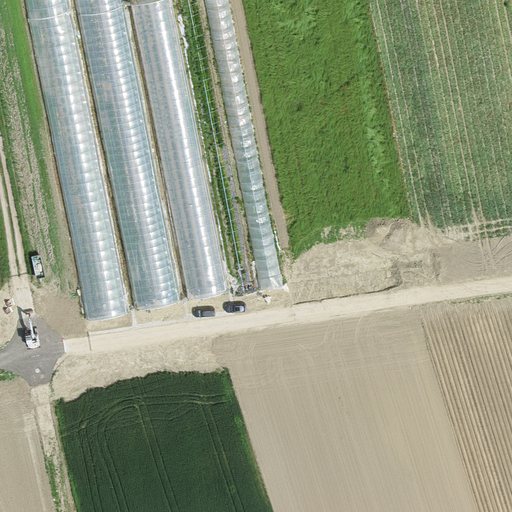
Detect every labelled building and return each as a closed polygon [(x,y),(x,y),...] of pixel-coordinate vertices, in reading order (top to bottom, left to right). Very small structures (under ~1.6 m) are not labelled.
[(67,0),(22,0),(85,319),(129,311),(67,0)] [(122,0),(74,0),(134,307),(181,298),(122,0)] [(141,0),(157,140),(195,136),(179,0),(141,0)] [(188,0),(206,140),(254,134),(236,0),(188,0)] [(283,280),(262,131),(167,144),(188,290),(232,284),(232,287),(283,280)]
